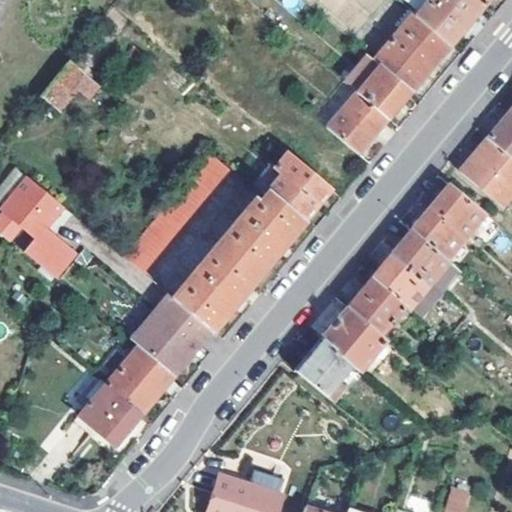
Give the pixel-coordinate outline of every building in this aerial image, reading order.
[(406,0),(415,9),(423,0),(406,0)] [(474,0),(427,0),(416,14),(451,44),(482,7),(474,0)] [(414,13),(375,59),(381,65),(412,91),(451,44),(416,14),(414,13)] [(344,82),(357,93),(388,120),(412,91),(381,65),(375,59),(368,54),(344,82)] [(84,75),(71,64),(44,97),(57,108),(84,75)] [(357,93),(328,127),(359,154),(375,135),(388,120),(357,93)] [(511,111),(498,128),(488,139),(511,158),(511,111)] [(511,158),(488,139),(477,154),(481,158),(466,176),(502,207),(511,194),(511,158)] [(250,185),(263,195),(269,201),(274,196),(303,220),(330,188),(287,152),(274,167),(269,163),(250,185)] [(481,158),(477,154),(461,173),(466,176),(481,158)] [(208,157),(125,256),(146,274),(229,175),(208,157)] [(14,168),(0,184),(0,200),(22,175),(14,168)] [(63,208),(29,180),(3,210),(37,239),(45,230),(59,213),(63,208)] [(486,215),(450,187),(417,226),(412,231),(447,261),(486,215)] [(173,297),(211,329),(303,220),(274,196),(269,201),(263,195),(259,201),(256,198),(173,297)] [(26,253),(57,279),(76,256),(45,230),(37,239),(26,253)] [(404,241),(397,249),(435,281),(445,290),(461,272),(447,261),(412,231),(404,241)] [(371,281),(405,309),(409,312),(410,309),(422,318),(445,290),(435,281),(397,249),(385,264),(371,281)] [(348,308),(381,336),(405,309),(371,281),(366,287),(348,308)] [(173,297),(169,294),(162,302),(131,340),(136,344),(172,374),(204,337),(211,329),(173,297)] [(321,340),(360,373),(387,341),(381,336),(348,308),(327,334),(321,340)] [(296,371),(334,404),(360,373),(321,340),(303,362),(296,371)] [(172,374),(136,344),(104,384),(140,412),(172,374)] [(104,384),(104,383),(77,413),(114,443),(140,412),(104,384)] [(277,511),(283,495),(220,476),(208,511),(277,511)] [(464,511),(470,492),(456,487),(447,511),(464,511)]
